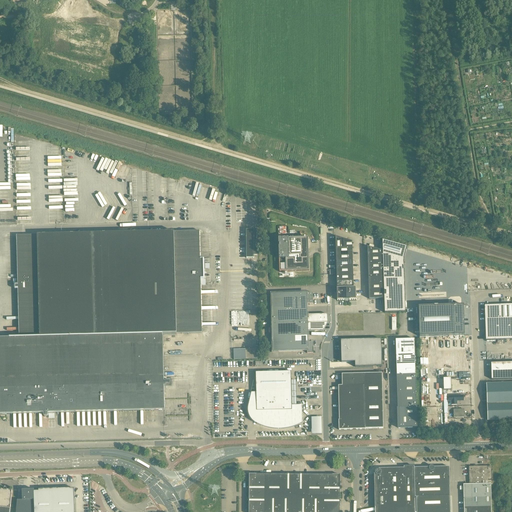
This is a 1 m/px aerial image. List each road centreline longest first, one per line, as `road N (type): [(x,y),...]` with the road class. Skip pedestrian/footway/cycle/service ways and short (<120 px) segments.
road 1 (track): [(511,234),(0,84)]
road 2 (unclassified): [(0,447),(197,442),(210,457)]
road 3 (unknown): [(232,384),(219,388),(220,428),(251,428),(246,368),(304,366)]
road 4 (unclassified): [(0,475),(104,471),(119,503),(131,509),(161,494)]
road 5 (unclassified): [(478,447),(475,298),(511,293)]
road 6 (unclassified): [(325,451),(324,346),(333,319),(325,275)]
road 7 (tertiary): [(0,465),(109,463),(161,494)]
road 8 (unknown): [(83,227),(84,192),(93,180),(152,193),(159,226)]
road 9 (tertiary): [(478,447),(356,450)]
